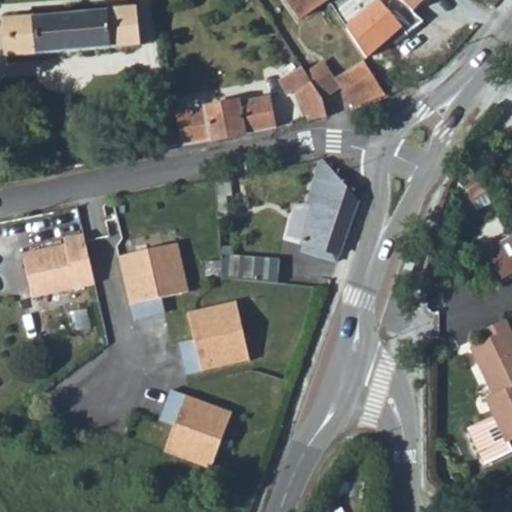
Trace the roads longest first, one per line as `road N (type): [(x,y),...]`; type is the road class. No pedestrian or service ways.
road 1 (unclassified): [(0,203),(293,148),(337,143),(379,152)]
road 2 (unclassified): [(410,511),(404,433),(391,402),(346,379)]
road 3 (secondary): [(346,379),(280,511)]
road 4 (secondary): [(380,237),(357,299),(346,379)]
